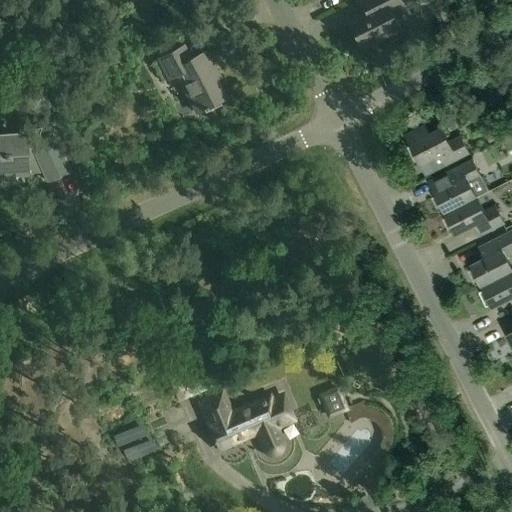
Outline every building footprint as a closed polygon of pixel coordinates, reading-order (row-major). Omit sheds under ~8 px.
[(366,0),(371,8),(346,21),(361,49),(398,30),(389,11),(401,5),(398,0),(366,0)] [(183,45),(158,58),(169,79),(177,74),(196,112),(225,97),(210,68),(213,66),(205,51),(190,59),(183,45)] [(26,97),(34,114),(48,107),(40,90),(26,97)] [(511,114),(505,101),(494,107),(503,125),(511,120),(511,114)] [(424,125),(404,135),(420,165),(439,155),(444,166),(469,154),(460,136),(448,142),(441,127),(429,134),(424,125)] [(490,143),(500,138),(493,125),(483,130),(490,143)] [(511,134),(502,139),(507,150),(511,148),(511,134)] [(57,143),(35,153),(24,154),(22,135),(0,137),(0,173),(43,170),(47,179),(69,170),(57,143)] [(433,192),(435,196),(432,198),(439,211),(442,210),(444,214),(476,197),(488,191),(472,159),(447,172),(452,183),(433,192)] [(484,212),(476,197),(444,214),(455,235),(474,225),(479,236),(504,224),(495,206),(484,212)] [(511,253),(511,230),(478,248),(484,259),(470,266),(472,269),(468,271),(475,285),(479,283),(481,287),(511,271),(511,268),(506,256),(511,253)] [(511,271),(481,287),(492,308),(511,299),(511,301),(511,271)] [(189,397),(221,384),(217,374),(185,388),(189,397)] [(345,408),(337,388),(320,395),(329,415),(345,408)] [(199,401),(210,426),(209,427),(218,449),(257,432),(265,451),(267,453),(268,453),(270,454),(273,454),(275,454),(276,454),(278,453),(280,451),(281,449),(282,448),(282,447),(283,446),(283,445),(283,443),(275,426),(293,418),(283,396),(272,401),(269,395),(231,412),(222,392),(199,401)]
